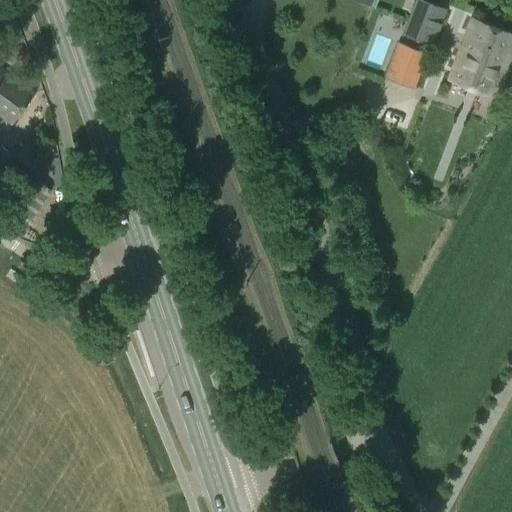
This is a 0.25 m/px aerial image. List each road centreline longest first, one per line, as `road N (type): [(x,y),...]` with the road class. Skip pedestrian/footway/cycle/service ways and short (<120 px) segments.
road 1 (unclassified): [(383,436),(249,38)]
road 2 (primary): [(139,246),(51,0)]
road 3 (primary): [(220,493),(139,246)]
road 4 (unclassified): [(220,493),(383,436)]
road 5 (unclassified): [(139,246),(74,269),(0,235)]
